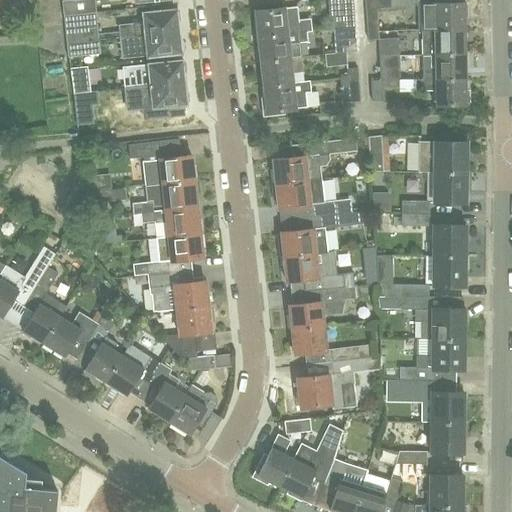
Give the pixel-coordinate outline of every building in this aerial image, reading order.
[(97,13),(95,0),(80,0),(63,2),(64,17),(97,13)] [(355,21),(353,0),(327,0),(328,7),(342,6),(343,22),(355,21)] [(391,8),(390,0),(364,0),(367,27),(378,26),(377,9),(391,8)] [(464,30),(463,19),(467,18),(467,6),(463,6),(463,4),(436,5),(419,5),(420,31),(464,30)] [(295,8),(256,12),(259,38),(298,33),(295,8)] [(179,32),(178,22),(181,22),(180,12),(177,12),(177,10),(146,13),(147,22),(118,25),(118,32),(119,38),(179,32)] [(335,54),(345,53),(345,49),(356,41),(355,21),(343,22),(344,27),(333,28),(335,53),(335,54)] [(99,34),(98,26),(66,30),(67,43),(85,42),(119,38),(118,32),(99,34)] [(379,39),(378,26),(367,27),(367,40),(378,39),(378,57),(398,56),(397,38),(379,39)] [(464,55),(464,30),(420,31),(414,31),(414,40),(422,40),(422,55),(431,54),(431,56),(464,55)] [(184,51),(183,41),(182,41),(180,41),(179,32),(119,38),(120,51),(121,59),(151,56),(151,57),(182,53),(181,51),(183,51),(184,51)] [(257,63),(261,62),(301,58),(298,33),(259,38),(260,49),(256,49),(257,63)] [(86,55),(85,42),(67,43),(69,57),(86,55)] [(335,54),(335,53),(324,54),(325,67),(346,65),(345,53),(335,54)] [(422,67),(422,53),(407,53),(408,67),(422,67)] [(465,80),(464,65),(464,55),(431,56),(431,67),(426,67),(427,80),(427,81),(465,80)] [(399,79),(398,56),(378,57),(380,81),(399,79)] [(292,84),(291,73),(303,72),(301,58),(261,62),(264,87),(292,84)] [(184,83),(183,73),(186,73),(185,63),(182,64),(182,62),(149,65),(150,76),(124,79),(125,89),(184,83)] [(71,68),(73,94),(93,92),(90,66),(71,68)] [(347,78),(358,77),(358,68),(347,69),(347,77),(347,78)] [(360,102),(358,77),(347,78),(347,77),(340,77),(341,103),(360,102)] [(400,91),(399,79),(380,81),(370,81),(372,102),(384,101),(384,92),(400,91)] [(465,105),(465,80),(427,81),(427,80),(415,80),(415,91),(438,91),(438,106),(465,105)] [(283,111),(307,109),(305,94),(311,93),(310,82),(292,84),(264,87),(265,99),(261,99),(263,117),(283,115),(283,111)] [(189,102),(188,92),(185,93),(184,83),(125,89),(126,99),(127,104),(125,105),(126,112),(138,111),(138,109),(186,104),(186,102),(189,102)] [(110,90),(93,92),(73,94),(73,95),(76,126),(99,123),(97,106),(102,105),(101,96),(110,95),(110,90)] [(373,171),(386,171),(384,138),(371,138),(373,171)] [(321,179),(319,166),(326,165),(329,160),(329,155),(345,153),(347,155),(354,155),(356,152),(358,152),(356,139),(308,144),(309,156),(272,160),(275,185),(321,179)] [(467,173),(467,142),(435,141),(435,142),(425,142),(425,172),(435,172),(467,173)] [(160,156),(158,142),(128,145),(130,159),(160,156)] [(194,180),(191,156),(160,159),(160,160),(143,162),(146,186),(194,180)] [(466,203),(467,173),(435,172),(434,202),(466,203)] [(324,202),(321,179),(275,185),(278,209),(304,206),(305,218),(336,215),(336,214),(335,201),(324,202)] [(197,207),(194,180),(146,186),(148,202),(140,203),(141,214),(197,207)] [(103,202),(102,191),(93,192),(94,203),(103,202)] [(401,213),(428,213),(428,201),(401,201),(401,213)] [(200,234),(197,209),(197,207),(141,214),(141,223),(154,221),(156,238),(200,234)] [(360,212),(336,214),(336,215),(305,218),(306,230),(281,233),(282,242),(277,243),(279,257),(283,257),(283,258),(327,252),(324,228),(362,224),(360,212)] [(428,225),(428,213),(401,213),(401,225),(428,225)] [(98,241),(98,243),(116,241),(113,216),(96,218),(96,225),(98,241)] [(434,225),(434,255),(465,256),(466,225),(434,225)] [(202,258),(200,234),(156,238),(158,262),(147,263),(148,275),(173,273),(171,261),(202,258)] [(99,245),(74,248),(93,259),(93,250),(99,249),(99,245)] [(0,316),(2,318),(13,300),(23,307),(48,267),(56,254),(45,248),(26,278),(5,265),(0,274),(0,316)] [(336,251),(327,252),(283,258),(286,282),(304,280),(305,292),(321,290),(344,288),(344,287),(343,274),(339,274),(336,251)] [(465,286),(465,256),(434,255),(433,286),(465,286)] [(43,344),(61,316),(67,308),(45,294),(59,273),(48,267),(23,307),(33,313),(22,331),(43,344)] [(377,284),(376,270),(364,271),(366,285),(377,284)] [(208,307),(205,281),(174,284),(173,273),(148,275),(152,313),(177,310),(208,307)] [(383,296),(400,297),(429,297),(429,296),(429,284),(383,284),(383,296)] [(325,327),(323,315),(341,313),(345,299),(355,298),(354,286),(344,287),(344,288),(321,290),(322,302),(289,306),(292,331),(325,327)] [(463,308),(463,297),(429,296),(429,297),(400,297),(400,309),(413,309),(413,322),(419,322),(419,338),(433,339),(465,339),(465,308),(463,308)] [(210,332),(208,307),(177,310),(179,335),(162,337),(182,359),(188,358),(197,357),(194,334),(210,332)] [(65,357),(76,340),(86,346),(100,324),(80,312),(73,323),(61,316),(43,344),(65,357)] [(106,383),(123,356),(103,343),(110,331),(100,324),(86,346),(96,353),(84,373),(84,374),(89,377),(92,377),(93,375),(106,383)] [(327,352),(325,327),(292,331),(294,355),(327,352)] [(464,370),(465,339),(433,339),(419,338),(416,338),(416,367),(399,367),(399,380),(432,381),(432,369),(464,370)] [(331,350),(332,363),(362,360),(374,358),(372,346),(331,350)] [(197,357),(188,358),(189,371),(214,368),(213,355),(197,357)] [(127,397),(138,379),(148,385),(162,364),(151,357),(144,369),(123,356),(106,383),(127,397)] [(356,385),(355,374),(363,373),(362,360),(332,363),(334,375),(297,379),(300,409),(333,405),(333,410),(346,409),(343,386),(356,385)] [(186,395),(185,395),(175,388),(180,380),(169,374),(172,370),(162,364),(148,385),(159,392),(148,409),(169,422),(186,395)] [(464,392),(432,392),(432,381),(399,380),(399,392),(423,392),(423,405),(432,405),(432,422),(464,423),(464,392)] [(189,435),(197,423),(202,427),(217,403),(216,395),(209,392),(205,393),(192,384),(185,395),(186,395),(169,422),(189,435)] [(312,433),(310,420),(300,421),(301,435),(312,433)] [(463,454),(464,423),(432,422),(431,453),(463,454)] [(324,484),(334,461),(333,460),(335,455),(342,432),(329,426),(316,452),(300,444),(292,459),(294,460),(280,488),(303,499),(313,479),(324,484)] [(269,483),(280,488),(294,460),(292,459),(284,455),(290,442),(278,436),(264,465),(261,463),(253,479),(268,486),(269,483)] [(400,450),(395,464),(426,464),(427,451),(400,450)] [(0,511),(54,511),(57,490),(40,488),(41,480),(25,478),(25,472),(0,456),(0,511)] [(337,511),(354,511),(363,487),(347,482),(352,468),(334,461),(324,484),(336,489),(330,510),(337,511)] [(426,475),(426,464),(395,464),(391,479),(392,479),(421,480),(425,480),(426,475)] [(462,506),(463,476),(430,475),(430,506),(462,506)] [(397,501),(397,502),(403,483),(392,479),(391,479),(390,480),(387,489),(364,482),(363,487),(354,511),(380,511),(383,504),(395,508),(397,501)] [(462,511),(462,506),(421,506),(409,505),(397,502),(397,501),(395,508),(393,511),(462,511)]
